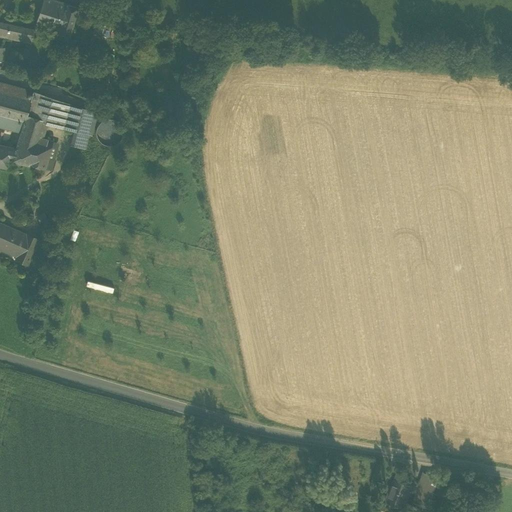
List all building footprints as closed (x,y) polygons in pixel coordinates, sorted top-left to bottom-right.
[(59,34),(69,37),(78,8),(52,0),(42,0),(36,24),(59,31),(59,34)] [(118,9),(100,5),(96,24),(107,27),(113,28),(118,9)] [(0,36),(31,44),(35,31),(0,23),(0,36)] [(107,27),(96,24),(93,33),(105,36),(107,27)] [(0,82),(0,91),(31,100),(33,92),(0,82)] [(0,127),(21,133),(27,116),(31,100),(0,91),(0,127)] [(33,92),(31,100),(27,116),(45,121),(45,124),(65,130),(71,105),(71,104),(33,92)] [(98,114),(71,105),(65,130),(75,132),(89,136),(92,136),(98,114)] [(46,169),(51,171),(53,162),(48,160),(53,142),(40,138),(45,124),(45,121),(27,116),(21,133),(15,152),(12,162),(29,166),(29,165),(45,170),(46,169)] [(100,142),(104,145),(109,146),(114,145),(118,143),(121,139),(123,134),(123,129),(120,125),(117,121),(112,120),(107,119),(103,121),(99,124),(96,129),(96,134),(97,138),(100,142)] [(72,146),(86,150),(89,136),(75,132),(72,146)] [(0,167),(11,170),(12,162),(15,152),(0,148),(0,167)] [(26,265),(27,265),(38,240),(37,240),(37,241),(28,237),(28,236),(27,235),(27,236),(12,229),(11,231),(0,226),(0,249),(28,262),(26,265)] [(424,486),(428,474),(423,473),(418,488),(423,490),(424,486)] [(424,486),(437,490),(438,486),(440,486),(442,479),(428,474),(424,486)] [(386,502),(404,508),(410,491),(421,495),(418,503),(433,507),(435,500),(434,500),(437,490),(424,486),(423,490),(418,488),(415,487),(416,484),(408,481),(407,484),(394,480),(386,502)]
